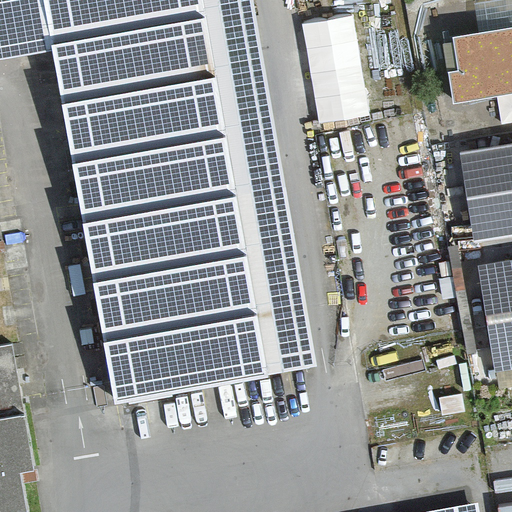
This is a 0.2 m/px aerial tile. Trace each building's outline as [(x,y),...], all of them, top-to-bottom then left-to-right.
[(208,0),(47,0),(116,400),(273,373),(208,0)] [(511,0),(475,0),(478,11),(511,5),(511,0)] [(354,2),(303,10),(319,119),(370,111),(354,2)] [(457,103),(511,95),(511,29),(448,38),(457,103)] [(511,143),(457,153),(471,242),(511,235),(511,143)] [(511,259),(479,264),(495,386),(511,384),(511,259)] [(0,511),(25,511),(20,475),(32,473),(12,348),(0,349),(0,511)] [(511,511),(511,442),(493,445),(500,511),(511,511)] [(480,511),(478,497),(388,511),(480,511)]
